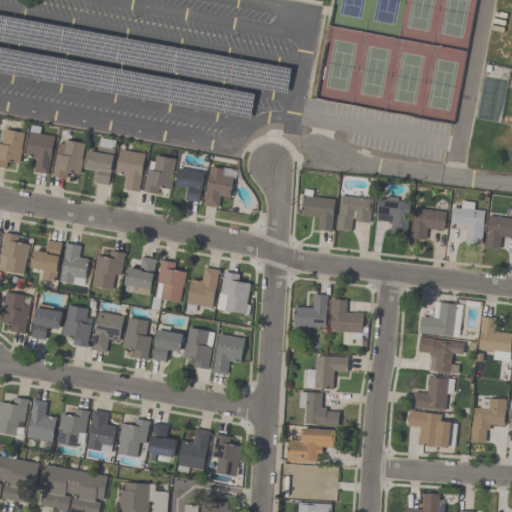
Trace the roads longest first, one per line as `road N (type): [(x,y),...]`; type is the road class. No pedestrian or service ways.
road 1 (residential): [(0,199),(279,250)]
road 2 (residential): [(0,362),(269,412)]
road 3 (residential): [(263,511),(279,250)]
road 4 (residential): [(279,250),(388,276),(511,290)]
road 5 (residential): [(369,511),(388,276)]
road 6 (residential): [(373,466),(511,475)]
